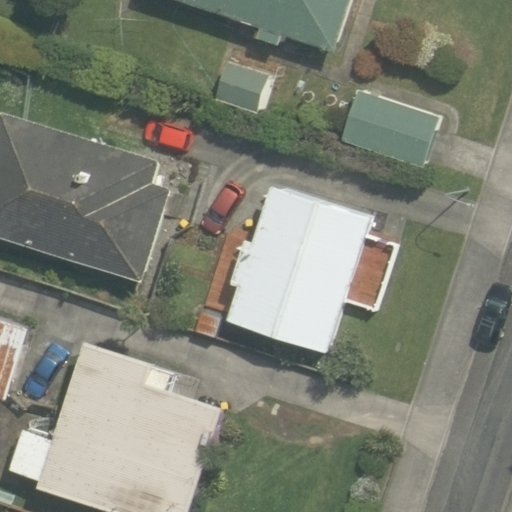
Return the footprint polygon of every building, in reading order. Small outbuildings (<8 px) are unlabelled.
[(203,0),(344,44),(357,0),(203,0)] [(447,121),(358,94),(340,153),(429,180),(447,121)] [(181,180),(3,119),(0,128),(0,231),(146,282),(181,180)] [(383,211),(274,173),(250,242),(231,235),(199,328),(231,339),(238,318),(330,350),(348,298),(380,308),(396,260),(369,251),(383,211)] [(35,323),(0,310),(0,402),(4,404),(35,323)] [(176,359),(92,331),(59,433),(25,422),(9,471),(131,511),(197,511),(233,406),(168,385),(176,359)]
